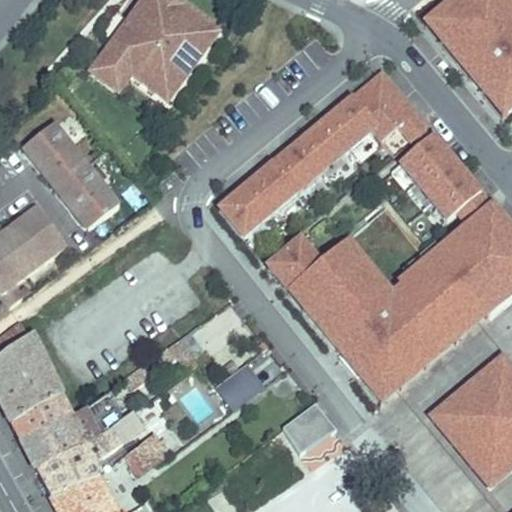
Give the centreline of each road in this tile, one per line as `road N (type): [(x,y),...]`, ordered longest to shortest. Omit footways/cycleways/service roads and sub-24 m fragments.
road 1 (residential): [(369,29),(353,55),(202,188),(196,223),(427,511)]
road 2 (residential): [(369,29),(511,182)]
